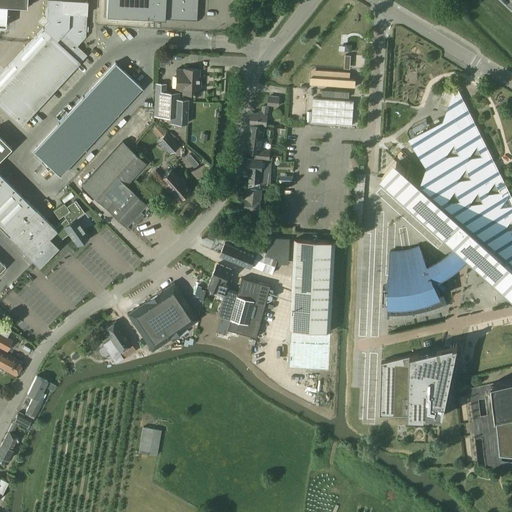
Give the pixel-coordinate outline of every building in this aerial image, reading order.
[(25,8),(25,0),(0,0),(0,26),(4,27),(5,7),(25,8)] [(0,74),(0,106),(21,126),(87,55),(77,46),(84,37),(86,0),(45,0),(45,16),(49,21),(0,74)] [(106,0),(107,8),(106,16),(164,19),(164,18),(201,20),(201,19),(196,19),(196,11),(196,0),(106,0)] [(59,175),(141,87),(115,62),(33,151),(59,175)] [(176,90),(179,90),(183,90),(183,93),(200,93),(200,81),(199,81),(199,69),(176,68),(176,90)] [(355,87),(355,78),(349,78),(350,72),(311,69),(310,84),(355,87)] [(163,116),(164,82),(155,82),(153,116),(163,116)] [(433,262),(427,264),(419,245),(415,247),(411,248),(407,249),(403,250),(398,250),(394,250),(390,250),(388,307),(398,307),(409,306),(420,304),(431,301),(441,297),(434,282),(453,271),(470,256),(511,293),(511,199),(456,87),(444,120),(415,134),(429,161),(420,182),(397,161),(382,177),(456,243),(452,247),(447,252),(443,255),(438,259),(433,262)] [(187,123),(188,99),(179,98),(179,93),(165,92),(164,116),(170,116),(170,122),(187,123)] [(269,95),(267,105),(279,106),(280,97),(269,95)] [(354,100),(313,97),(311,122),(352,125),(354,100)] [(252,112),(250,123),(267,125),(268,106),(262,105),(262,113),(252,112)] [(248,138),(246,151),(255,152),(254,158),(270,160),(270,155),(270,149),(262,149),(262,145),(262,144),(264,129),(258,128),(259,126),(250,125),(248,138)] [(160,138),(158,140),(170,154),(178,147),(165,133),(160,138)] [(0,226),(8,235),(29,256),(56,230),(55,228),(35,209),(18,192),(0,174),(0,158),(11,147),(0,136),(0,226)] [(82,185),(90,192),(129,229),(137,221),(138,221),(139,221),(140,221),(141,220),(142,220),(142,219),(142,218),(143,218),(143,217),(143,216),(142,215),(150,207),(134,193),(126,185),(146,163),(122,141),(82,185)] [(190,154),(186,157),(192,165),(196,162),(190,154)] [(272,161),(271,161),(254,159),(247,159),(246,170),(250,170),(249,181),(271,184),(272,161)] [(163,177),(159,181),(167,191),(169,189),(172,192),(179,200),(187,192),(190,190),(172,170),(163,177)] [(355,174),(352,217),(362,218),(365,175),(355,174)] [(246,189),(244,209),(260,211),(262,190),(260,190),(260,184),(248,183),(248,189),(246,189)] [(55,244),(56,244),(63,236),(68,233),(77,245),(89,237),(75,218),(83,213),(75,200),(66,206),(70,211),(64,215),(66,218),(55,228),(56,230),(29,256),(38,265),(46,257),(53,251),(57,247),(57,246),(55,244)] [(225,242),(220,255),(252,267),(252,266),(272,274),(276,265),(280,266),(281,264),(289,264),(290,238),(272,237),(267,253),(259,250),(258,251),(240,244),(239,248),(225,242)] [(290,328),(330,330),(335,241),(295,239),(290,328)] [(257,337),(268,298),(269,294),(271,285),(243,277),(239,291),(229,290),(233,275),(230,274),(231,270),(218,264),(212,278),(213,279),(209,288),(224,294),(218,314),(222,315),(232,318),(229,330),(257,337)] [(173,282),(127,314),(152,351),(186,327),(198,319),(184,300),(173,282)] [(228,329),(232,318),(222,315),(217,330),(227,333),(228,329)] [(109,338),(102,343),(109,353),(116,348),(123,359),(136,350),(116,321),(103,330),(109,338)] [(0,346),(6,350),(11,340),(5,337),(9,331),(0,323),(0,346)] [(290,328),(288,368),(328,370),(330,330),(290,328)] [(381,361),(380,414),(443,416),(454,362),(458,343),(445,346),(381,361)] [(0,366),(15,375),(16,374),(22,362),(0,350),(0,366)] [(36,376),(32,385),(27,394),(33,397),(26,412),(24,415),(30,419),(33,420),(35,416),(42,401),(38,399),(47,381),(36,376)] [(511,378),(469,389),(478,467),(511,471),(511,378)] [(14,421),(13,421),(26,428),(30,419),(24,415),(18,412),(14,421)] [(8,433),(0,448),(0,461),(5,464),(18,438),(12,435),(11,434),(17,423),(13,421),(8,433)] [(143,427),(138,452),(157,455),(161,430),(143,427)]
